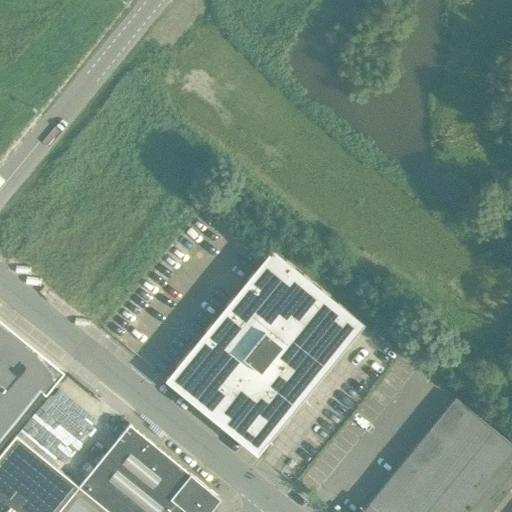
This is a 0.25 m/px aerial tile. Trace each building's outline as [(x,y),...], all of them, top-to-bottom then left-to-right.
[(272,247),(165,378),(257,453),(364,322),(272,247)] [(0,443),(43,391),(41,389),(0,355),(0,443)] [(371,498),(360,511),(489,511),(511,484),(511,442),(455,396),(371,498)] [(111,511),(208,511),(215,504),(209,488),(129,423),(78,484),(111,511)] [(111,511),(78,484),(16,433),(0,452),(0,511),(111,511)]
